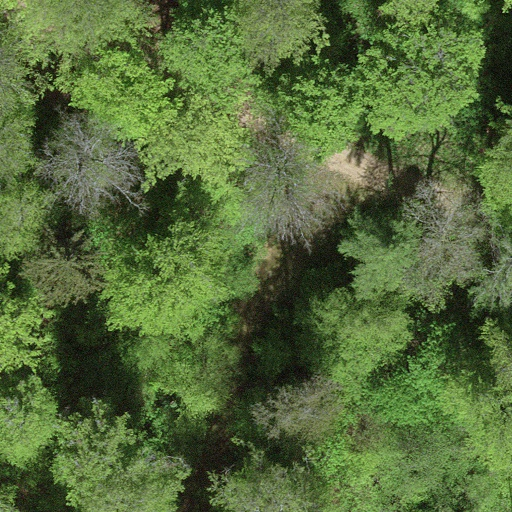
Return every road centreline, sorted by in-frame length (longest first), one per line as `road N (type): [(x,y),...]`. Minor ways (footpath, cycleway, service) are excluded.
road 1 (track): [(189,511),(213,417),(260,295),(281,254),(356,162)]
road 2 (track): [(356,162),(0,6)]
road 3 (track): [(511,255),(421,193),(356,162)]
